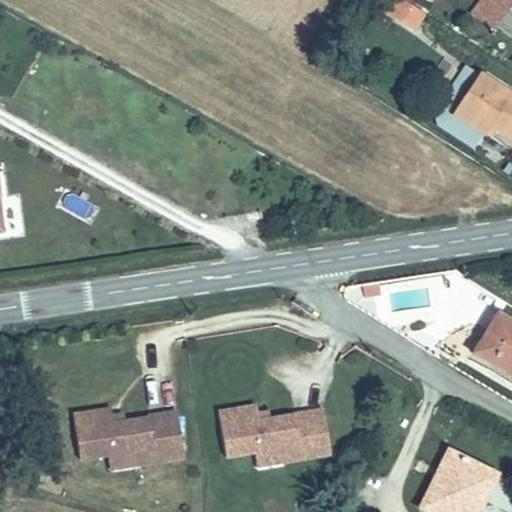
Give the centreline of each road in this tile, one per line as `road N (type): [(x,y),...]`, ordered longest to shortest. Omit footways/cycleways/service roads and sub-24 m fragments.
road 1 (secondary): [(0,309),(312,263)]
road 2 (residential): [(312,263),(349,313),(511,403)]
road 3 (secondary): [(312,263),(511,234)]
